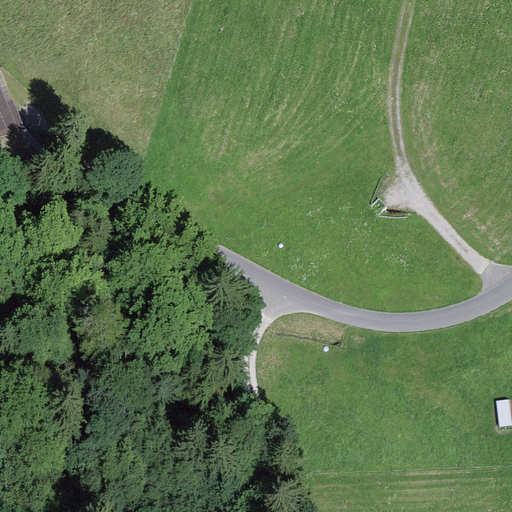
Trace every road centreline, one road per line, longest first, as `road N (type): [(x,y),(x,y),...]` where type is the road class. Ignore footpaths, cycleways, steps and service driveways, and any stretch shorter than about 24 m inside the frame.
road 1 (unclassified): [(511,276),(443,316),(354,317),(282,295),(130,225),(66,214),(0,218)]
road 2 (track): [(495,290),(410,191),(398,162),(390,79),(408,0)]
road 3 (track): [(282,295),(247,361),(267,440),(299,511)]
